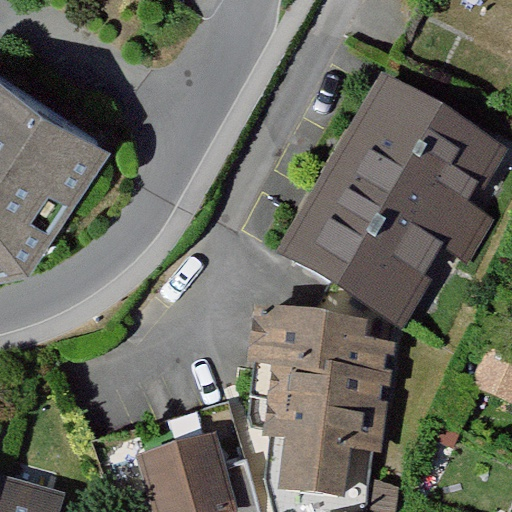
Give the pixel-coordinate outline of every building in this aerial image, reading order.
[(0,269),(14,267),(96,145),(0,82),(0,269)] [(470,209),(502,156),(380,82),(276,253),(398,327),(444,251),(463,262),(488,220),(470,209)] [(359,321),(247,311),(242,368),(264,370),(258,439),(277,440),(272,492),(337,498),(342,448),(374,451),(384,345),(357,343),(359,321)] [(511,360),(485,350),(469,390),(508,405),(511,395),(511,360)] [(131,455),(146,511),(206,511),(227,506),(208,434),(131,455)]
